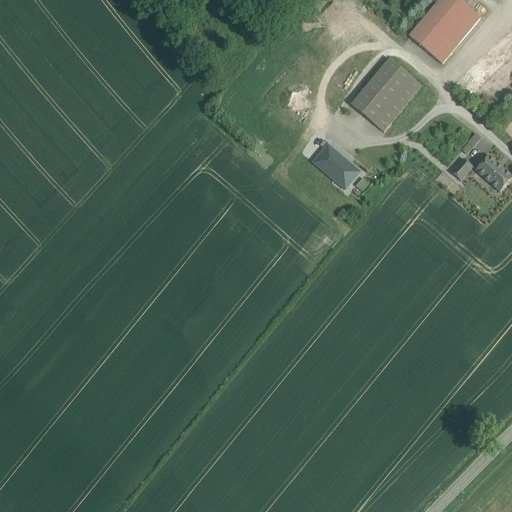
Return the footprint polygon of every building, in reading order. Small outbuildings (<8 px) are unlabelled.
[(481,20),(457,0),(441,0),(426,19),(458,47),(481,20)] [(458,47),(426,19),(410,38),(442,66),(458,47)] [(390,61),(352,107),(384,134),(423,88),(390,61)] [(469,145),(463,152),(467,156),(474,149),(469,145)] [(360,174),(329,147),(326,150),(314,164),(345,191),(360,174)] [(511,181),(511,177),(490,158),(477,173),(500,194),(511,181)] [(473,169),(464,161),(452,174),(461,182),(473,169)] [(362,192),(369,184),(362,179),(355,187),(362,192)]
